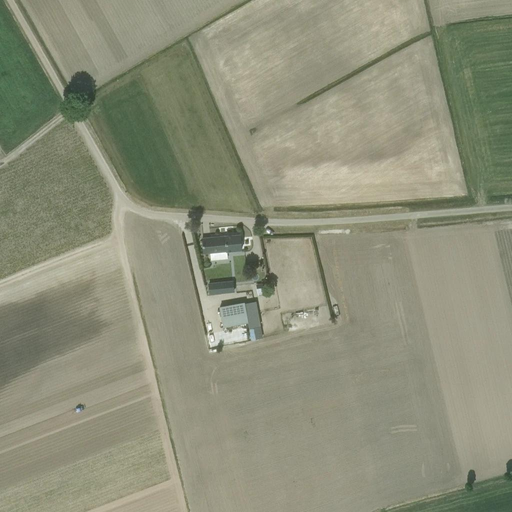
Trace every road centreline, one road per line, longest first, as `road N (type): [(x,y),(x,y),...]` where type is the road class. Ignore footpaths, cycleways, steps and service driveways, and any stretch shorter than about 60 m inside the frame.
road 1 (unclassified): [(259,214),(121,210),(82,123),(9,0)]
road 2 (track): [(259,214),(511,202)]
